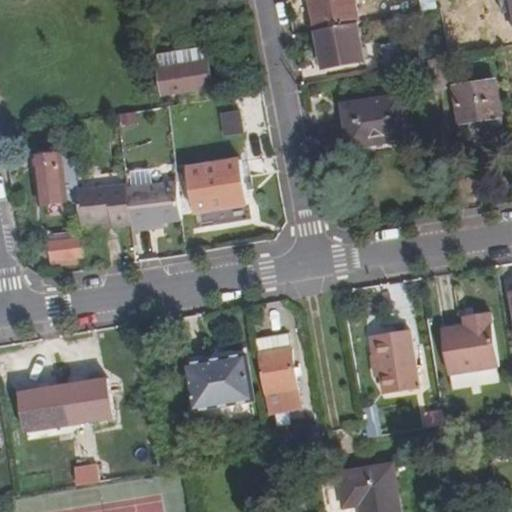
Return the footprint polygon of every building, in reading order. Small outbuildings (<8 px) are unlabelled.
[(312,0),(319,32),(358,25),(353,0),(312,0)] [(365,61),(358,25),(319,32),(323,56),(336,54),(338,66),(365,61)] [(159,53),(162,69),(209,61),(206,44),(159,53)] [(325,68),(338,66),(336,54),(323,56),(325,68)] [(209,61),(162,69),(159,69),(164,95),(213,86),(209,61)] [(466,121),(501,114),(496,80),(461,86),(466,121)] [(401,98),(343,107),(351,150),(408,139),(401,98)] [(243,110),(222,112),(224,134),(245,133),(243,110)] [(38,160),(42,202),(67,198),(63,157),(38,160)] [(241,163),(190,170),(196,213),(248,205),(241,163)] [(152,225),(163,225),(183,223),(178,181),(126,186),(131,227),(132,233),(153,232),(152,225)] [(83,226),(101,224),(112,223),(113,228),(131,227),(126,186),(126,183),(79,187),(83,226)] [(84,257),(82,240),(51,244),(52,261),(84,257)] [(502,373),(494,316),(477,318),(478,328),(445,333),(452,380),(502,373)] [(477,318),(467,320),(469,329),(478,328),(477,318)] [(261,356),(293,353),(292,337),(259,341),(261,356)] [(382,357),(387,394),(421,390),(415,352),(382,357)] [(295,364),(293,353),(261,356),(269,408),(301,404),(296,372),(295,364)] [(255,401),(248,358),(190,367),(189,367),(196,410),(255,401)] [(111,381),(52,390),(58,429),(97,423),(98,431),(116,428),(115,422),(118,421),(111,381)] [(414,403),(368,416),(375,438),(420,425),(414,403)] [(76,467),(79,485),(102,481),(99,463),(76,467)] [(400,511),(394,466),(339,476),(344,511),(360,509),(360,511),(400,511)]
